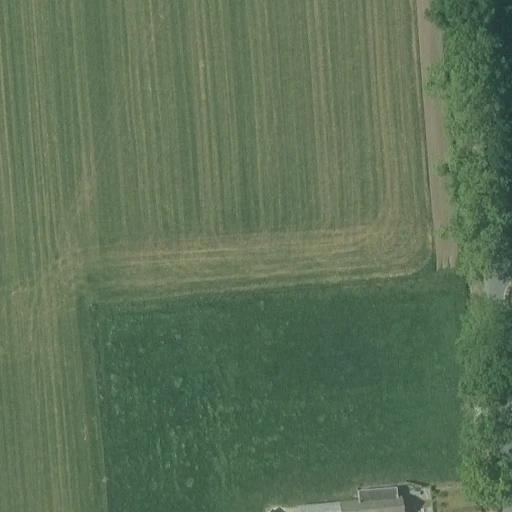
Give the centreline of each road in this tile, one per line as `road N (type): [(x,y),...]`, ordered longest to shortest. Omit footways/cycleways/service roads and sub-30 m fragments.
road 1 (unclassified): [(491,266),(470,0)]
road 2 (unclassified): [(510,511),(491,266)]
